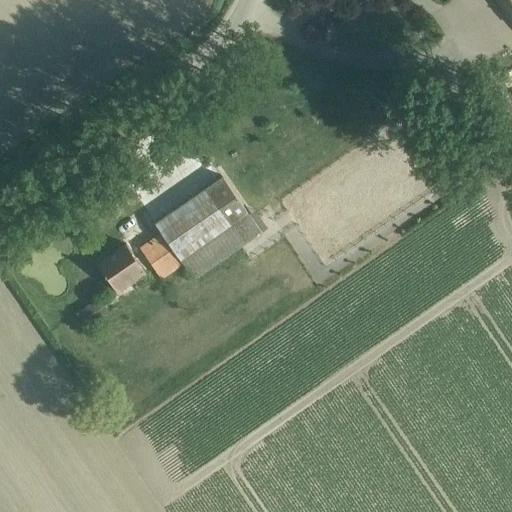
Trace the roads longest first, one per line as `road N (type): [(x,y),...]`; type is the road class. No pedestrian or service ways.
road 1 (unclassified): [(0,198),(222,44),(249,15),(250,0)]
road 2 (track): [(249,15),(334,57),(426,65),(450,81),(511,171)]
